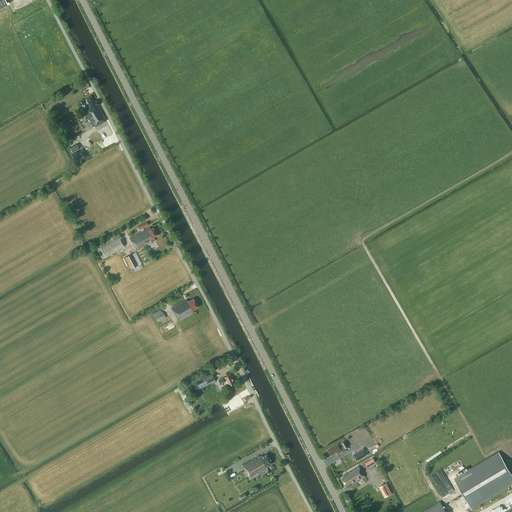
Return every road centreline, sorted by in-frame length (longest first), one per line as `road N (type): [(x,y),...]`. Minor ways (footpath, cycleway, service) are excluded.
road 1 (unclassified): [(311,511),(49,0)]
road 2 (secondary): [(342,511),(82,0)]
